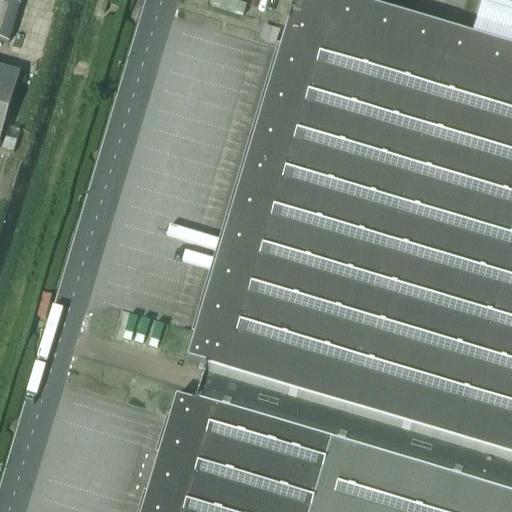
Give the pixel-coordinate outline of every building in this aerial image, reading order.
[(511,459),(511,0),(481,0),(468,42),(338,1),(338,0),(293,0),(186,361),(198,364),(511,459)] [(0,43),(9,46),(21,7),(0,1),(0,43)] [(0,143),(19,81),(0,74),(0,143)] [(511,459),(198,364),(198,366),(203,367),(193,403),(330,444),(511,498),(511,459)] [(309,511),(330,444),(193,403),(175,398),(141,511),(309,511)] [(511,511),(511,498),(330,444),(309,511),(511,511)]
